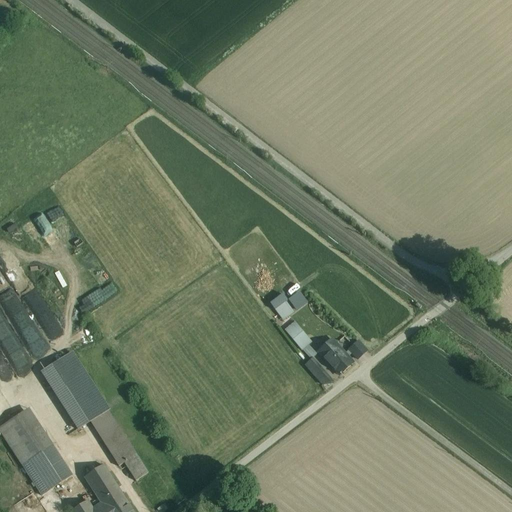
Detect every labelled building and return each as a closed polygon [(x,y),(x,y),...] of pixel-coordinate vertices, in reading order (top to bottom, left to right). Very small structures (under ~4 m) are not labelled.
[(23,225),(41,257),(50,252),(32,220),(23,225)] [(270,302),(283,321),(308,303),(299,290),(286,300),(282,294),(270,302)] [(35,316),(53,347),(63,341),(45,310),(35,316)] [(335,342),(318,357),(338,379),(355,364),(335,342)] [(368,352),(359,342),(348,352),(358,362),(368,352)] [(111,407),(75,351),(41,372),(76,428),(90,420),(109,408),(111,407)] [(73,473),(28,405),(0,424),(0,431),(42,494),(73,473)] [(135,479),(149,471),(109,408),(90,420),(118,465),(124,461),(135,479)] [(137,511),(103,460),(82,473),(100,500),(93,504),(87,495),(68,507),(71,511),(137,511)]
